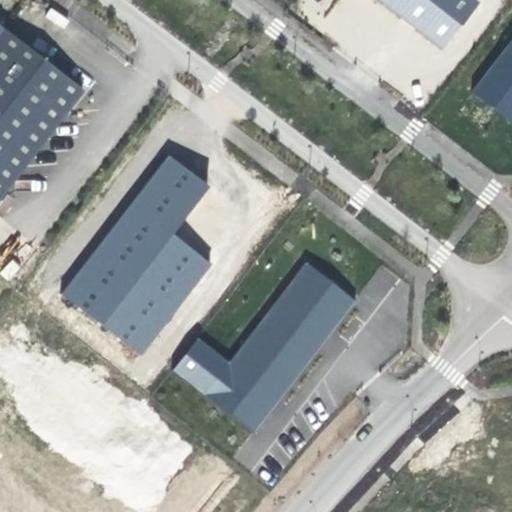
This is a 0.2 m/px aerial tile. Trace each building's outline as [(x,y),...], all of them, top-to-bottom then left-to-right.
[(475,2),(472,0),(373,0),(438,50),(475,2)] [(0,32),(0,199),(84,90),(47,60),(3,28),(0,32)] [(509,123),(511,118),(511,32),(468,91),(509,123)] [(206,187),(166,156),(60,295),(139,355),(210,262),(171,232),(206,187)] [(254,433),(355,301),(304,262),(227,362),(196,339),(172,370),(254,433)] [(167,414),(39,311),(0,360),(0,503),(10,511),(42,511),(66,483),(102,511),(152,511),(171,489),(132,458),(167,414)]
